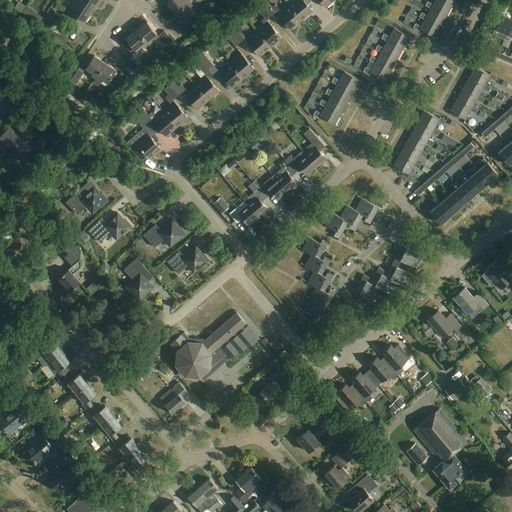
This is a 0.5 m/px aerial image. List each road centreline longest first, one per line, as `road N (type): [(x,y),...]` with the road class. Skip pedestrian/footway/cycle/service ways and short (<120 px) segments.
road 1 (residential): [(245,257),(183,184),(179,157),(362,0)]
road 2 (residential): [(366,158),(383,107),(464,38),(485,0)]
road 3 (residential): [(98,356),(170,322),(245,257)]
road 4 (residential): [(378,331),(342,281),(409,213)]
road 5 (residential): [(261,435),(378,331)]
road 6 (residential): [(245,257),(366,158)]
